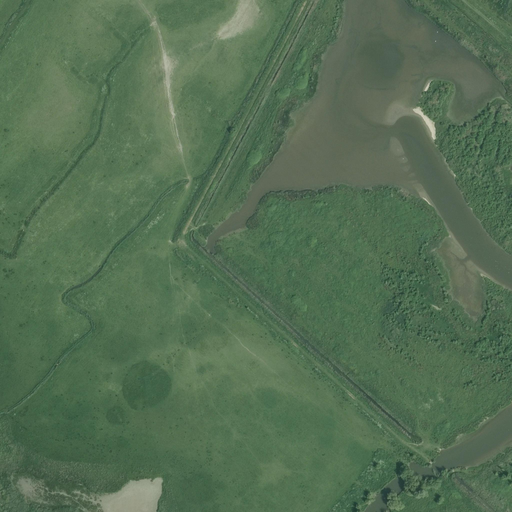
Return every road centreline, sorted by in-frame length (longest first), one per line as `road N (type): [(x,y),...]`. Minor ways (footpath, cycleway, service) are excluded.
road 1 (track): [(183,236),(308,0)]
road 2 (track): [(511,76),(416,0)]
